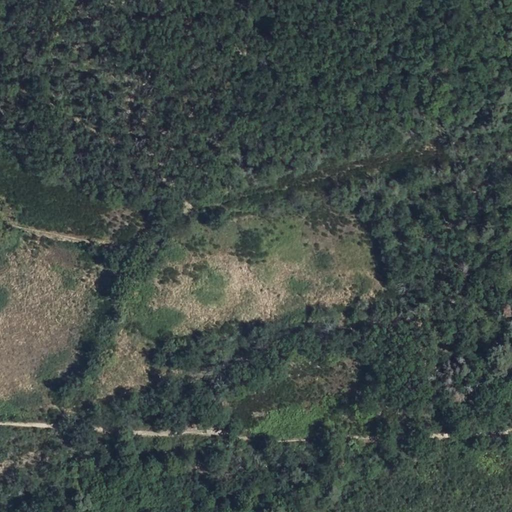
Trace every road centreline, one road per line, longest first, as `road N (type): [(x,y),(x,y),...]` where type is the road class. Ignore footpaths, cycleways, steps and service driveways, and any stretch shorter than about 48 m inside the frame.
road 1 (track): [(511,430),(248,440),(0,423)]
road 2 (track): [(0,51),(11,67),(186,192),(183,210),(128,242),(90,241),(0,218)]
